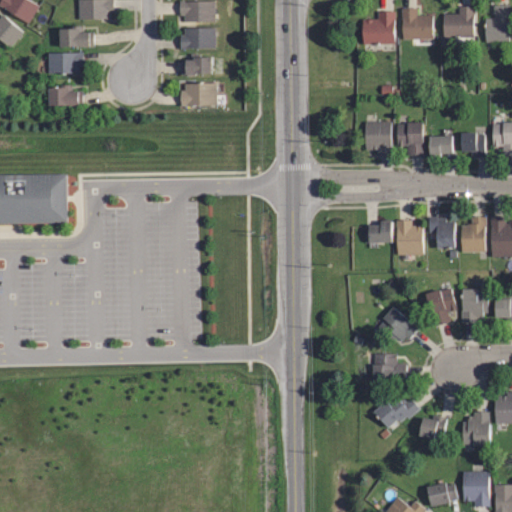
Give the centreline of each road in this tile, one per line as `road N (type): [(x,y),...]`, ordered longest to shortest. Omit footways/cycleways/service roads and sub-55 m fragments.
road 1 (secondary): [(295,511),(289,0)]
road 2 (residential): [(292,187),(511,185)]
